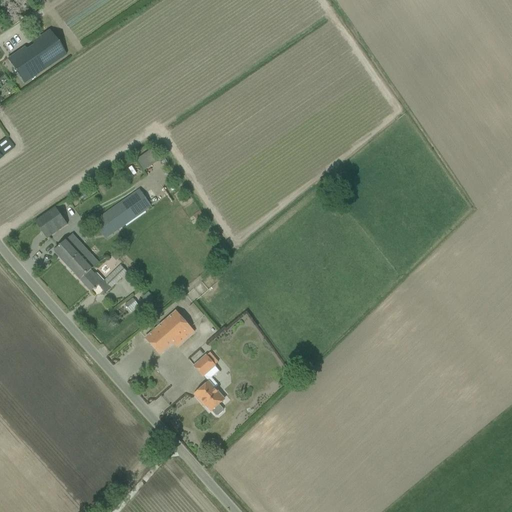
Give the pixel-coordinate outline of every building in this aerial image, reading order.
[(24,85),(66,56),(49,31),(31,43),(33,45),(26,50),(24,47),(6,59),(24,85)] [(0,158),(12,148),(6,140),(0,144),(0,158)] [(157,150),(141,161),(149,173),(165,161),(157,150)] [(105,240),(123,227),(128,224),(151,208),(139,190),(93,222),(105,240)] [(55,208),(34,222),(47,240),(67,225),(55,208)] [(54,253),(80,281),(91,270),(98,264),(72,236),(54,253)] [(114,253),(111,256),(116,261),(119,258),(114,253)] [(106,294),(113,287),(128,274),(120,267),(114,272),(103,282),(96,274),(95,275),(91,270),(80,281),(91,292),(94,289),(95,290),(95,289),(95,288),(98,285),(106,294)] [(148,293),(143,297),(147,302),(152,298),(148,293)] [(133,300),(125,306),(130,312),(138,306),(133,300)] [(177,348),(184,341),(194,333),(175,312),(152,332),(145,339),(160,356),(173,344),(177,348)] [(115,318),(109,322),(112,326),(118,322),(115,318)] [(203,377),(211,371),(215,367),(205,356),(201,360),(194,367),(203,377)] [(208,383),(194,395),(200,402),(201,401),(211,412),(216,416),(218,416),(223,412),(223,410),(219,405),(224,401),(208,383)]
